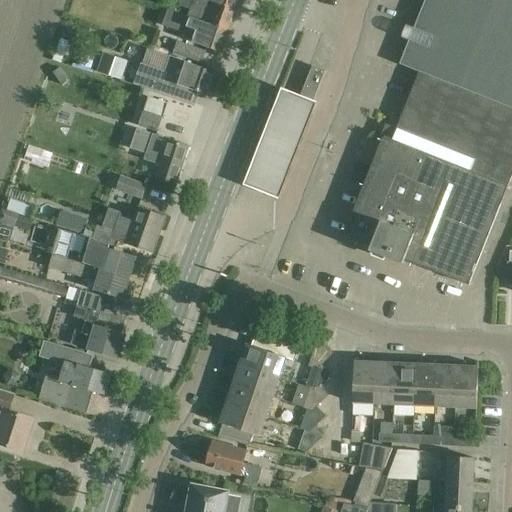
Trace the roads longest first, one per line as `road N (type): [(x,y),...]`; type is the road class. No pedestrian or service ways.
road 1 (secondary): [(106,511),(215,208)]
road 2 (residential): [(138,511),(226,300),(245,282),(266,286)]
road 3 (residential): [(215,208),(248,218),(288,212),(355,23)]
road 4 (residential): [(511,343),(384,336),(266,286)]
road 5 (secondary): [(215,208),(293,0)]
